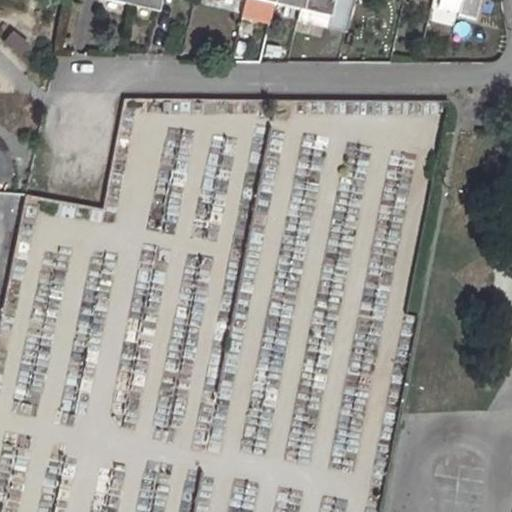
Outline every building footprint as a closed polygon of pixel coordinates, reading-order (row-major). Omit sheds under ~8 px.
[(127,0),(127,3),(156,10),(158,0),(127,0)] [(274,0),(274,1),(301,9),(302,0),(274,0)] [(351,0),(302,0),(301,9),(298,20),(344,32),(351,0)] [(457,12),(457,16),(474,20),(478,0),(438,0),(436,7),(457,12)] [(10,31),(2,46),(22,57),(30,42),(10,31)]
